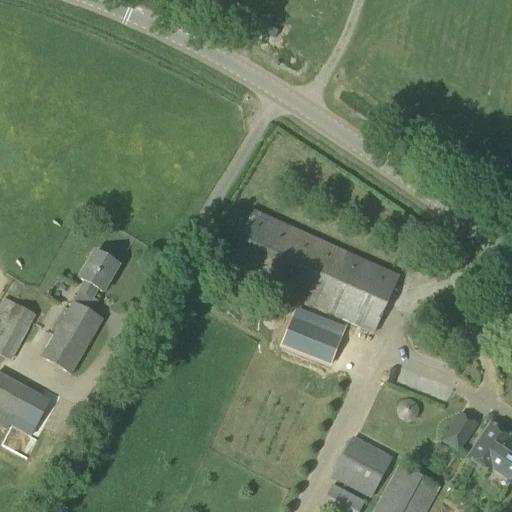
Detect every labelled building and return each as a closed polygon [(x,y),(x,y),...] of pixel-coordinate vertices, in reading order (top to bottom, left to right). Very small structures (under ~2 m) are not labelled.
[(372,336),(398,278),(252,212),(226,269),(343,322),(341,326),(352,331),(353,328),(372,336)] [(101,294),(117,267),(94,254),(79,282),(85,285),(61,322),(41,359),(70,376),(101,322),(90,315),(96,304),(90,301),(96,291),(101,294)] [(0,356),(10,363),(35,318),(2,300),(0,304),(0,356)] [(329,366),(341,336),(293,317),(281,347),(329,366)] [(0,386),(0,425),(17,435),(34,405),(0,386)] [(458,455),(477,426),(460,414),(440,443),(458,455)] [(511,445),(507,443),(509,440),(490,427),(468,460),(488,473),(491,468),(511,481),(509,484),(511,486),(511,445)] [(370,501),(392,459),(351,438),(329,480),(370,501)] [(426,511),(439,489),(397,467),(372,511),(426,511)] [(323,511),(358,511),(363,503),(331,486),(319,509),(323,511)]
